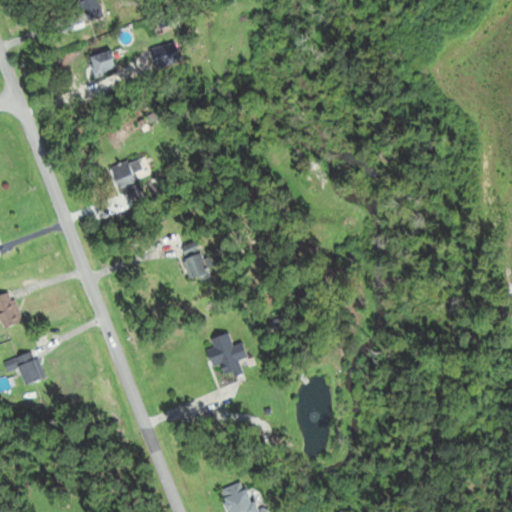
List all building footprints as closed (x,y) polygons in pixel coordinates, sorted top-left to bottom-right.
[(116,68),(109,51),(89,59),(96,76),(116,68)] [(126,201),(142,194),(126,162),(110,169),(126,201)] [(209,274),(197,241),(181,247),(193,280),(209,274)] [(0,319),(2,327),(21,321),(12,292),(0,295),(0,319)] [(211,340),(213,347),(206,350),(214,366),(220,364),(226,378),(245,369),(228,333),(211,340)] [(33,381),(24,354),(14,357),(24,384),(33,381)] [(256,511),(246,480),(222,488),(230,511),(256,511)]
